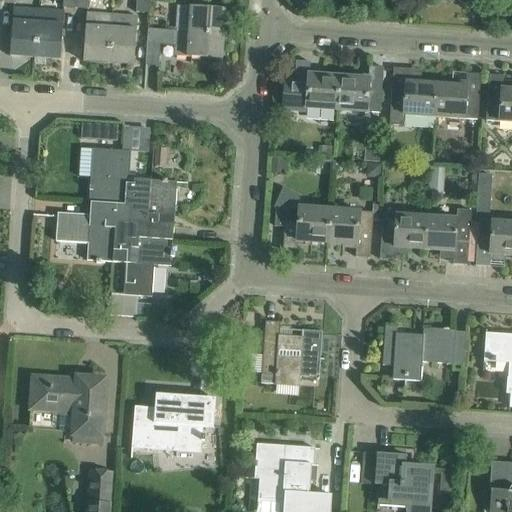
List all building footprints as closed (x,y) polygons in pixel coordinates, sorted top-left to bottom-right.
[(76,0),(63,0),(63,10),(76,11),(76,0)] [(89,0),(76,0),(76,11),(89,12),(89,0)] [(136,0),(136,15),(148,16),(149,0),(136,0)] [(176,32),(220,35),(222,12),(225,12),(226,10),(177,6),(176,32)] [(35,56),(39,12),(13,10),(10,57),(12,57),(12,54),(35,56)] [(39,12),(35,56),(58,57),(58,60),(60,61),(63,14),(39,12)] [(109,61),(112,17),(86,15),(83,62),(85,62),(86,59),(109,61)] [(112,17),(109,61),(132,62),(131,66),(133,66),(137,19),(112,17)] [(219,58),(220,35),(176,32),(175,32),(148,29),(145,66),(158,67),(160,44),(174,45),(174,57),(222,60),(222,58),(219,58)] [(285,82),(283,107),(337,111),(339,78),(309,76),(310,63),(296,62),(294,82),(285,82)] [(368,80),(339,78),(337,111),(380,114),(383,68),(369,67),(368,80)] [(434,118),(436,85),(406,83),(407,70),(393,69),(392,89),(390,126),(404,127),(405,116),(434,118)] [(436,85),(434,118),(478,121),(479,95),(480,76),(466,75),(465,87),(436,85)] [(486,122),(511,123),(511,90),(502,89),(503,77),(489,76),(486,122)] [(82,124),(81,139),(117,141),(117,126),(82,124)] [(164,141),(156,140),(155,160),(163,161),(164,141)] [(318,147),(317,157),(331,158),(331,147),(318,147)] [(365,149),(364,162),(383,164),(384,151),(365,149)] [(92,177),(90,203),(132,207),(131,222),(146,223),(147,208),(150,181),(128,180),(130,153),(102,151),(100,178),(92,177)] [(271,156),(269,175),(287,176),(288,157),(271,156)] [(473,158),(464,158),(459,161),(460,165),(461,167),(464,168),(473,168),(476,166),(476,160),(473,158)] [(479,158),(478,170),(490,171),(491,159),(479,158)] [(366,164),(365,178),(379,179),(380,165),(366,164)] [(443,183),(444,170),(430,169),(430,182),(443,183)] [(478,174),(477,194),(490,194),(491,175),(478,174)] [(176,183),(150,181),(147,208),(146,223),(131,222),(129,238),(173,241),(176,183)] [(279,198),(274,209),(276,210),(275,227),(284,227),(282,253),(297,254),(297,242),(328,244),(330,211),(298,209),(298,206),(279,198)] [(87,262),(113,263),(116,221),(131,222),(132,207),(90,203),(90,216),(57,214),(56,242),(88,244),(87,262)] [(373,214),(330,211),(328,244),(356,246),(356,258),(370,259),(373,214)] [(427,218),(425,251),(454,253),(453,265),(467,266),(468,246),(471,212),(457,211),(457,221),(427,218)] [(425,251),(427,218),(383,214),(379,260),(394,261),(395,249),(425,251)] [(129,238),(131,222),(116,221),(113,263),(126,264),(124,296),(151,298),(153,266),(171,267),(173,241),(129,238)] [(511,257),(511,223),(479,221),(477,247),(475,267),(489,268),(490,256),(511,257)] [(46,291),(37,299),(46,310),(55,301),(46,291)] [(137,304),(136,317),(150,317),(151,305),(137,304)] [(276,385),(279,385),(298,386),(299,379),(318,380),(322,333),(302,331),(301,338),(279,337),(280,324),(265,323),(264,343),(262,376),(276,377),(276,385)] [(397,327),(385,327),(382,366),(393,367),(393,381),(421,383),(422,363),(448,365),(450,331),(423,329),(423,337),(397,335),(397,327)] [(508,362),(507,379),(506,395),(511,395),(511,337),(486,336),(487,332),(486,331),(484,361),(508,362)] [(53,384),(53,380),(33,378),(31,409),(75,412),(73,434),(72,443),(103,445),(104,425),(105,405),(103,405),(104,380),(77,378),(76,385),(53,384)] [(202,428),(208,428),(213,429),(215,400),(156,395),(154,417),(142,416),(143,408),(135,408),(132,449),(176,452),(176,448),(201,450),(201,442),(202,442),(203,437),(202,437),(202,428)] [(448,401),(447,407),(456,407),(456,398),(451,398),(448,401)] [(254,477),(254,480),(258,480),(257,500),(256,511),(329,511),(330,496),(309,495),(311,466),(313,466),(315,449),(304,449),(256,445),(255,465),(254,477)] [(390,504),(409,506),(408,511),(430,511),(431,506),(428,505),(431,471),(405,469),(406,457),(377,455),(375,486),(391,487),(390,504)] [(511,511),(511,464),(493,463),(489,511),(511,511)] [(109,511),(112,473),(88,473),(85,511),(109,511)] [(441,474),(439,495),(451,496),(452,474),(441,474)]
